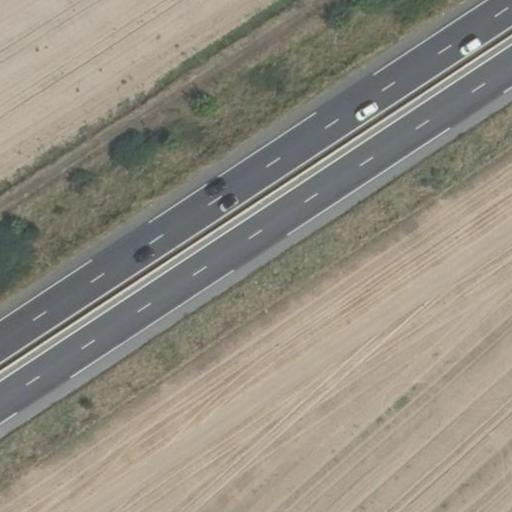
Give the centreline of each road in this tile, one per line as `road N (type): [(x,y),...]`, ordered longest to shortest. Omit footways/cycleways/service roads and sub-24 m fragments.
road 1 (trunk): [(511,3),(0,337)]
road 2 (trunk): [(0,400),(511,66)]
road 3 (track): [(0,214),(328,0)]
